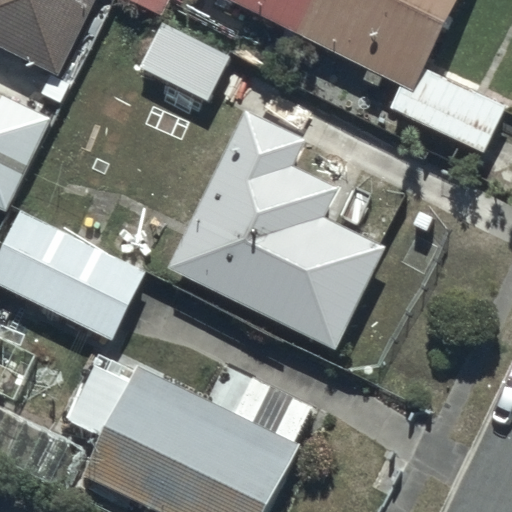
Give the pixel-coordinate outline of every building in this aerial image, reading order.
[(0,0),(0,42),(58,71),(92,0),(0,0)] [(169,0),(136,0),(163,13),(169,0)] [(236,0),(401,82),(390,106),(481,152),(506,103),(422,61),(452,0),(236,0)] [(231,54),(162,18),(137,66),(205,102),(231,54)] [(0,206),(5,209),(51,116),(47,114),(65,78),(0,46),(0,45),(0,206)] [(168,266),(335,345),(384,240),(327,213),(341,184),(292,161),(304,135),(243,107),(168,266)] [(0,246),(0,284),(110,336),(146,266),(19,206),(0,246)] [(34,351),(0,335),(0,392),(12,398),(34,351)] [(249,375),(233,408),(137,360),(130,374),(99,359),(70,417),(101,433),(81,473),(93,480),(88,490),(129,510),(135,497),(155,507),(153,511),(262,511),(298,440),(294,438),(310,405),(249,375)] [(72,442),(0,406),(0,454),(53,480),(72,442)]
